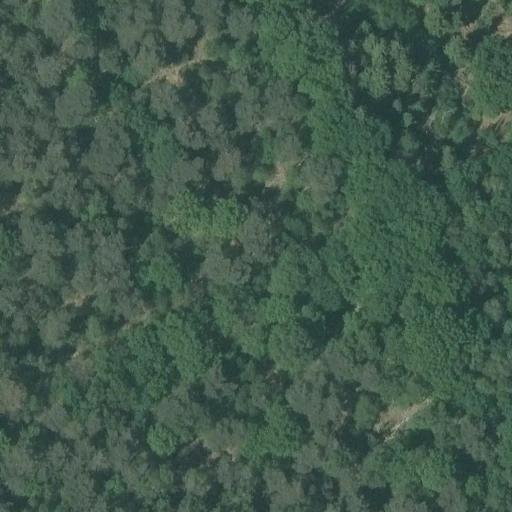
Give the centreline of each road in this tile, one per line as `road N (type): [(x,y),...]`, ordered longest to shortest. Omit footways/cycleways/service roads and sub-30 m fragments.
road 1 (track): [(0,443),(511,188)]
road 2 (track): [(511,465),(276,0)]
